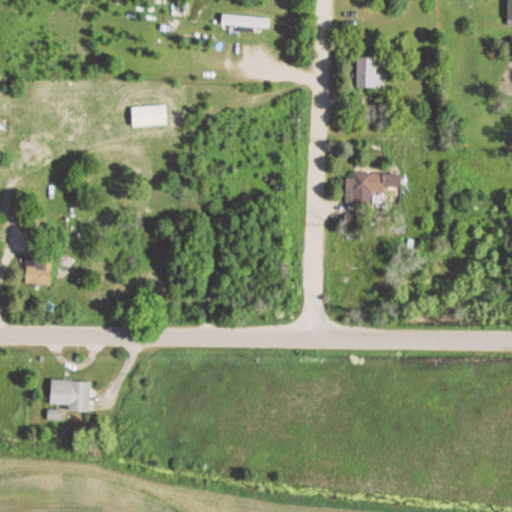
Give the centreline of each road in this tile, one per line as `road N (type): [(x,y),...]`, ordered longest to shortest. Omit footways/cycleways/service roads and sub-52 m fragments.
road 1 (tertiary): [(511,337),(0,331)]
road 2 (residential): [(315,336),(320,0)]
